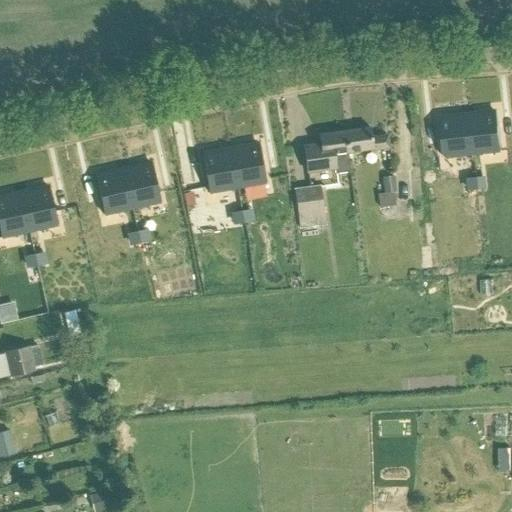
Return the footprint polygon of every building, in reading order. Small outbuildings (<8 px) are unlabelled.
[(497,113),(468,116),(472,155),(501,152),(497,113)] [(443,158),(472,155),(468,116),(439,120),(443,158)] [(344,131),(346,153),(371,149),(371,151),(388,148),(387,135),(371,138),(369,128),(344,131)] [(303,146),(307,172),(348,166),(346,153),(344,131),(318,135),(320,144),(303,146)] [(230,150),(236,188),(265,183),(258,145),(230,150)] [(236,188),(230,150),(201,155),(208,193),(236,188)] [(151,165),(123,171),(131,209),(160,203),(151,165)] [(103,215),(131,209),(123,171),(95,177),(103,215)] [(376,192),(378,206),(394,204),(393,191),(396,190),(394,174),(381,176),(383,191),(376,192)] [(475,177),(467,178),(468,190),(476,189),(475,177)] [(483,177),(475,177),(476,189),(484,189),(483,177)] [(300,228),(324,225),(323,216),(319,186),(294,190),(298,219),(300,228)] [(20,194),(29,232),(57,226),(48,188),(20,194)] [(180,192),(181,211),(190,210),(188,191),(180,192)] [(0,234),(1,238),(29,232),(20,194),(0,198),(0,234)] [(248,210),(241,211),(243,223),(251,221),(248,210)] [(241,211),(233,213),(235,224),(243,223),(241,211)] [(197,223),(183,223),(182,254),(196,255),(197,223)] [(144,230),(137,231),(139,243),(147,241),(144,230)] [(137,231),(129,233),(131,245),(139,243),(137,231)] [(41,253),(34,254),(36,266),(44,264),(41,253)] [(34,254),(26,256),(28,268),(36,266),(34,254)] [(28,347),(0,353),(0,378),(34,370),(33,366),(39,364),(36,350),(29,351),(28,347)] [(9,431),(0,433),(0,456),(14,453),(9,431)]
